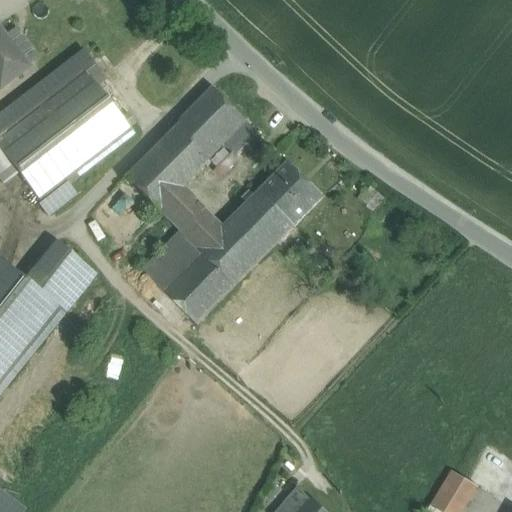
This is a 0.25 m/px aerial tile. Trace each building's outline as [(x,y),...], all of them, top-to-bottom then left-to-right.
[(0,33),(0,89),(27,69),(0,33)] [(2,133),(0,130),(0,180),(4,185),(19,173),(44,205),(134,136),(83,71),(2,133)] [(213,90),(124,180),(158,213),(182,189),(225,146),(247,123),(213,90)] [(247,123),(225,146),(237,157),(259,135),(247,123)] [(323,198),(289,164),(259,194),(294,228),(323,198)] [(225,230),(182,189),(158,213),(180,234),(200,254),(225,230)] [(225,230),(200,254),(235,288),(294,228),(259,194),(225,230)] [(180,234),(142,273),(165,295),(200,254),(180,234)] [(0,262),(0,394),(91,281),(51,248),(24,281),(0,262)] [(200,254),(165,295),(197,326),(235,288),(200,254)] [(463,511),(478,490),(454,475),(433,509),(437,511),(463,511)] [(0,511),(9,511),(20,498),(0,482),(0,511)] [(323,511),(298,489),(277,511),(323,511)]
